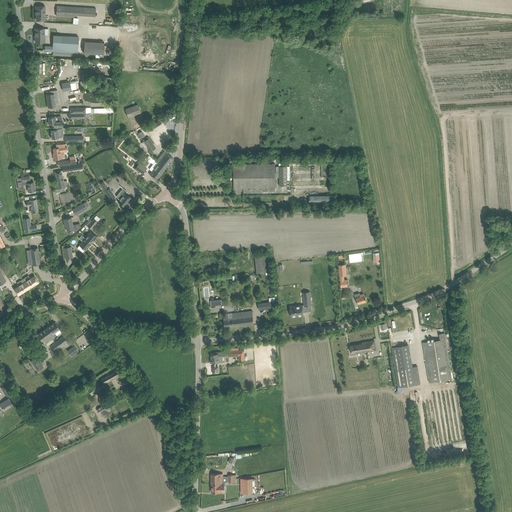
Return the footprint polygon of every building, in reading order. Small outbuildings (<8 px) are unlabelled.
[(95,16),(96,7),(62,5),(61,15),(73,16),(74,15),(95,16)] [(35,12),(36,12),(36,20),(45,20),(45,12),(44,12),(44,6),(36,6),(35,12)] [(35,28),(35,36),(35,42),(45,42),(45,37),(44,37),(44,28),(35,28)] [(77,53),(78,37),(58,36),(53,35),(53,46),(45,46),(45,51),(57,52),(77,53)] [(104,42),(84,41),(84,53),(104,54),(104,42)] [(71,89),(70,82),(61,83),(63,91),(71,89)] [(59,103),(57,90),(47,92),(47,94),(46,94),(48,107),(56,106),(55,103),(59,103)] [(125,108),(128,117),(141,112),(138,104),(125,108)] [(63,126),(63,121),(62,121),(61,116),(54,117),(54,116),(48,117),(49,121),(48,121),(48,125),(49,124),(50,125),(54,124),(54,127),(63,126)] [(62,137),(63,135),(62,129),(50,131),(52,139),(62,137)] [(141,142),(144,148),(147,146),(150,151),(156,147),(149,137),(141,142)] [(62,158),(65,157),(64,151),(67,151),(66,148),(67,148),(67,146),(66,146),(66,144),(60,144),(56,145),(56,148),(53,149),(55,159),(62,158)] [(166,144),(162,149),(167,153),(171,148),(166,144)] [(173,158),(166,153),(161,159),(159,157),(156,162),(165,169),(173,158)] [(165,169),(156,162),(155,161),(149,169),(152,171),(150,174),(157,180),(165,169)] [(82,163),(62,166),(63,171),(78,169),(78,168),(83,167),(82,163)] [(135,168),(142,174),(147,168),(139,163),(135,168)] [(279,185),(287,185),(287,166),(275,166),(275,163),(233,164),(234,190),(275,189),(275,177),(279,177),(279,185)] [(65,188),(65,187),(68,186),(67,181),(63,181),(61,170),(55,172),(59,189),(65,188)] [(24,188),(23,184),(27,184),(28,192),(35,191),(33,182),(30,182),(29,177),(16,179),(18,189),(24,188)] [(100,183),(112,202),(116,199),(109,188),(108,189),(103,180),(100,183)] [(118,202),(120,203),(124,207),(131,198),(125,193),(118,202)] [(309,195),(309,203),(332,202),(332,194),(309,195)] [(30,205),(31,212),(38,211),(36,199),(30,200),(30,201),(26,201),(27,206),(30,205)] [(72,209),(76,215),(87,208),(87,207),(89,205),(87,201),(84,203),(84,202),(72,209)] [(71,217),(63,219),(64,224),(65,226),(66,226),(67,231),(68,231),(69,235),(73,234),(73,233),(78,230),(76,224),(73,225),(71,217)] [(87,226),(91,229),(98,222),(97,222),(93,218),(87,226)] [(91,231),(85,238),(91,243),(97,237),(91,231)] [(81,235),(79,238),(82,241),(79,245),(85,250),(91,243),(85,238),(81,235)] [(64,248),(66,258),(72,257),(71,247),(64,248)] [(40,264),(38,248),(30,249),(32,265),(40,264)] [(268,254),(255,256),(256,272),(270,271),(268,254)] [(346,275),(345,264),(339,265),(341,287),(348,286),(347,280),(344,280),(343,275),(346,275)] [(34,275),(24,281),(29,289),(39,283),(34,275)] [(29,289),(24,281),(13,288),(18,296),(29,289)] [(213,297),(213,290),(209,290),(209,287),(203,287),(204,297),(213,297)] [(310,292),(303,292),(304,306),(311,305),(310,292)] [(356,298),(356,299),(358,304),(366,301),(364,293),(360,295),(359,293),(355,294),(356,298)] [(290,306),(291,317),(303,315),(302,305),(295,306),(295,307),(290,307),(290,306)] [(223,314),(225,327),(254,324),(252,310),(240,312),(223,314)] [(55,322),(45,329),(52,339),(57,335),(54,333),(60,329),(55,322)] [(52,339),(45,329),(37,334),(44,344),(52,339)] [(423,342),(429,382),(452,378),(444,333),(439,334),(440,340),(423,342)] [(64,336),(56,342),(59,347),(68,341),(64,336)] [(362,342),(362,343),(350,345),(351,354),(356,353),(376,350),(374,340),(362,342)] [(59,347),(56,342),(51,345),(54,350),(59,347)] [(392,347),(392,352),(398,387),(420,384),(417,366),(411,367),(408,345),(392,347)] [(67,350),(71,356),(78,351),(74,346),(67,350)] [(238,356),(239,360),(245,359),(244,349),(227,350),(228,356),(238,356)] [(214,354),(211,354),(211,363),(219,362),(223,362),(223,361),(224,360),(223,358),(223,357),(222,352),(214,352),(214,354)] [(44,367),(36,356),(31,360),(38,371),(44,367)] [(100,378),(104,385),(123,373),(120,367),(100,378)] [(86,388),(91,395),(101,389),(96,381),(86,388)] [(1,403),(4,408),(15,400),(5,385),(1,388),(8,398),(1,403)] [(103,411),(105,414),(111,411),(109,408),(109,407),(106,402),(96,409),(99,414),(103,411)] [(224,483),(219,483),(219,482),(228,482),(228,477),(223,477),(223,474),(211,474),(211,492),(220,492),(225,492),(224,483)] [(246,480),(247,495),(255,495),(254,480),(246,480)]
